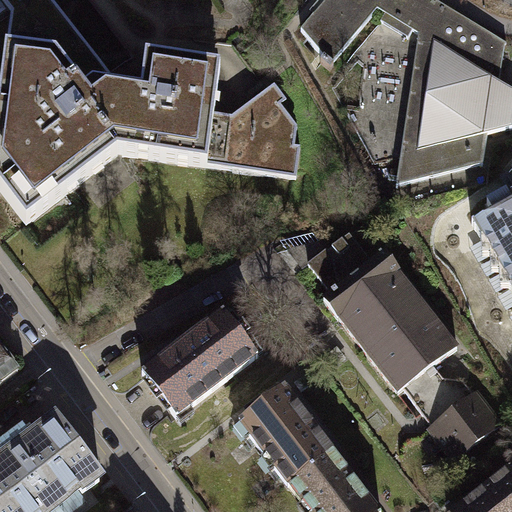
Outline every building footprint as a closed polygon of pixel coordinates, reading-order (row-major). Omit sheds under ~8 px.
[(0,0),(0,96),(6,51),(54,58),(93,106),(105,95),(124,97),(49,0),(0,0)] [(431,0),(327,0),(300,32),(324,58),(319,63),(328,69),(377,9),(385,14),(381,23),(407,39),(413,31),(419,34),(395,187),(440,176),(484,165),(489,134),(511,128),(511,89),(499,81),(504,44),(459,17),(431,0)] [(0,194),(24,224),(115,156),(296,179),(299,148),(295,148),(296,128),(275,100),(267,91),(233,117),(213,116),(219,68),(145,59),(140,98),(124,97),(105,95),(93,106),(54,58),(6,51),(0,96),(0,194)] [(511,200),(511,201),(506,192),(486,203),(491,212),(471,224),(480,239),(481,257),(491,257),(490,273),(500,273),(499,289),(509,289),(511,294),(511,200)] [(322,302),(397,397),(403,392),(433,368),(458,349),(383,255),(371,265),(348,235),(307,267),(330,296),(322,302)] [(223,313),(141,375),(175,420),(257,359),(223,313)] [(0,386),(20,371),(0,345),(0,386)] [(449,415),(428,432),(453,464),(501,425),(477,394),(473,397),(462,382),(443,381),(433,368),(403,392),(422,416),(431,409),(444,410),(449,415)] [(284,391),(240,425),(289,487),(333,454),(284,391)] [(0,462),(0,511),(50,511),(79,491),(82,495),(98,483),(95,479),(99,476),(56,420),(0,462)] [(377,511),(333,454),(289,487),(307,511),(377,511)] [(456,511),(511,511),(511,471),(510,469),(456,511)]
